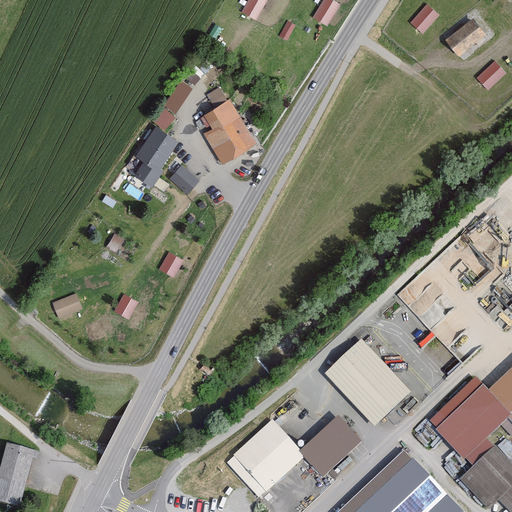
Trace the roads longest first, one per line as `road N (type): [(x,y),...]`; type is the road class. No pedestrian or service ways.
road 1 (secondary): [(93,501),(229,237),(371,0)]
road 2 (unclassified): [(155,511),(179,463),(255,411),(511,184)]
road 3 (track): [(0,291),(83,362),(159,370)]
road 4 (track): [(350,31),(454,100),(476,108),(511,97)]
road 5 (track): [(101,485),(0,410)]
